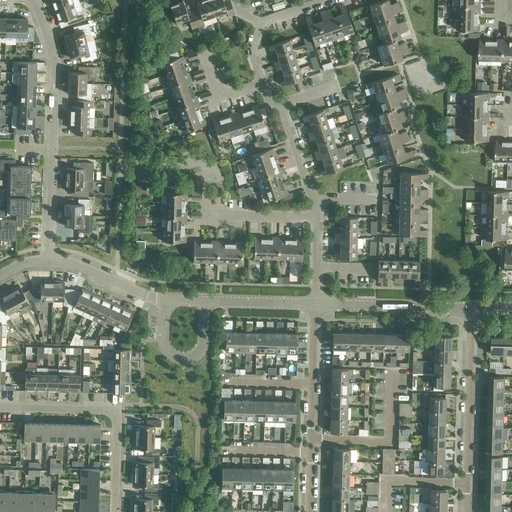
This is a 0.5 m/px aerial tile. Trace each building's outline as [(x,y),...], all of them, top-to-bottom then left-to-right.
[(50,0),(54,11),(73,4),(71,0),(50,0)] [(216,20),(214,16),(209,0),(204,0),(197,3),(199,9),(193,11),(198,26),(204,24),(216,20)] [(209,0),(214,16),(226,12),(228,16),(235,14),(229,0),(226,0),(223,1),(223,0),(209,0)] [(370,16),(399,7),(397,2),(389,4),(387,0),(384,0),(369,5),(372,13),(370,13),(370,16)] [(198,26),(193,11),(187,13),(183,1),(170,5),(176,23),(188,19),(192,28),(198,26)] [(73,4),(54,11),(58,22),(68,18),(70,24),(85,19),(83,13),(81,9),(75,11),(73,4)] [(110,16),(117,14),(113,4),(107,7),(110,16)] [(337,16),(343,34),(351,32),(352,34),(354,33),(344,4),(339,6),(342,14),(337,16)] [(494,13),(494,7),(457,6),(457,8),(460,8),(459,18),(478,18),(478,13),(480,13),(484,12),(494,13)] [(376,25),(394,19),(392,14),(400,11),(399,7),(370,16),(371,18),(373,17),(376,25)] [(343,34),(337,16),(333,17),(330,9),(325,11),(335,40),(336,39),(336,37),(343,34)] [(333,40),(335,40),(325,11),(320,13),(322,21),(318,22),(324,41),(332,38),(333,40)] [(324,41),(318,22),(313,24),(311,16),(305,17),(315,46),(317,46),(316,43),(324,41)] [(16,36),(16,18),(5,18),(5,36),(16,36)] [(16,18),(16,36),(26,37),(26,41),(34,41),(34,27),(27,27),(27,19),(16,18)] [(478,23),(478,18),(459,18),(459,28),(456,28),(456,30),(480,31),(480,23),(478,23)] [(377,35),(405,26),(404,21),(396,24),(394,19),(376,25),(378,32),(376,33),(377,35)] [(67,46),(86,42),(94,40),(92,36),(90,34),(88,23),(73,27),(74,33),(64,35),(67,46)] [(377,45),(400,38),(399,33),(407,31),(405,26),(377,35),(377,37),(379,36),(382,43),(377,45)] [(305,45),(310,43),(308,37),(302,39),(305,45)] [(378,56),(407,47),(405,42),(397,45),(396,40),(400,38),(377,45),(379,51),(370,54),(371,58),(378,56)] [(277,54),(292,49),(289,39),(269,46),(270,50),(275,49),(277,54)] [(491,60),(491,41),(484,41),(483,39),(480,39),(479,62),(479,64),(491,64),(491,60)] [(503,63),(503,39),(500,39),(499,41),(491,41),(491,60),(501,60),(501,63),(503,63)] [(511,60),(511,41),(508,42),(507,39),(503,39),(503,63),(505,63),(505,60),(511,60)] [(86,42),(67,46),(69,58),(79,55),(81,61),(96,58),(95,51),(88,53),(86,42)] [(407,47),(378,56),(379,58),(381,57),(383,65),(402,59),(400,54),(408,52),(407,47)] [(275,65),(296,59),(292,49),(277,54),(278,60),(274,61),(275,65)] [(167,74),(184,68),(182,61),(184,59),(183,56),(179,57),(177,51),(155,59),(157,65),(163,63),(167,74)] [(186,54),(188,60),(198,57),(196,51),(186,54)] [(322,55),(323,61),(334,59),(332,52),(322,55)] [(311,64),(317,62),(315,56),(309,58),(311,64)] [(283,73),(299,68),(296,59),(275,65),(276,69),(281,68),(283,73)] [(12,72),(35,73),(36,67),(38,67),(38,68),(43,68),(44,63),(44,62),(13,61),(12,72)] [(317,62),(311,64),(313,71),(319,69),(317,62)] [(68,83),(86,83),(86,78),(96,78),(96,67),(78,66),(78,72),(68,72),(68,83)] [(169,86),(190,79),(189,75),(187,75),(184,68),(167,74),(170,83),(168,84),(169,86)] [(194,77),(203,74),(201,68),(192,71),(194,77)] [(299,68),(283,73),(285,79),(280,80),(281,85),(302,78),(299,68)] [(35,84),(35,73),(12,72),(12,83),(17,83),(35,84)] [(203,74),(194,77),(196,83),(205,80),(203,74)] [(375,92),(394,86),(392,81),(400,79),(398,74),(369,83),(370,85),(373,85),(375,92)] [(174,96),(192,90),(190,84),(191,82),(190,79),(169,86),(169,88),(171,87),(174,96)] [(35,95),(35,84),(17,83),(17,94),(35,95)] [(85,88),(86,83),(68,83),(67,94),(77,94),(77,100),(91,100),(91,89),(85,88)] [(376,103),(405,93),(403,89),(395,91),(394,86),(375,92),(378,100),(375,101),(376,103)] [(346,90),(349,100),(354,98),(351,89),(346,90)] [(176,109),(198,101),(205,99),(211,97),(209,91),(199,94),(197,97),(196,94),(194,95),(192,90),(174,96),(177,106),(175,107),(176,109)] [(469,105),(487,105),(487,97),(490,97),(490,93),(466,92),(466,94),(469,95),(469,105)] [(395,107),(400,106),(398,101),(406,98),(405,93),(376,103),(376,105),(379,104),(381,111),(381,112),(395,107)] [(35,105),(35,95),(17,94),(17,105),(35,105)] [(69,117),(88,117),(88,107),(91,107),(91,100),(75,100),(75,106),(69,106),(69,117)] [(182,119),(200,113),(198,106),(199,104),(198,101),(176,109),(177,111),(179,110),(182,119)] [(34,116),(35,105),(17,105),(16,116),(34,116)] [(247,111),(253,129),(263,125),(263,128),(265,127),(258,105),(254,106),(254,108),(247,111)] [(487,113),(487,105),(469,105),(468,115),(466,114),(466,116),(489,117),(489,114),(487,113)] [(253,129),(247,111),(240,113),(238,111),(236,106),(233,107),(242,134),(244,134),(244,131),(253,129)] [(240,135),(242,134),(233,107),(230,108),(232,113),(231,116),(225,118),(230,136),(239,133),(240,135)] [(396,112),(395,107),(381,112),(381,111),(376,113),(379,121),(377,122),(377,124),(406,114),(404,109),(396,112)] [(311,124),(326,119),(323,109),(303,116),(304,120),(309,118),(311,124)] [(200,113),(182,119),(185,129),(183,129),(184,132),(206,124),(205,121),(202,120),(200,113)] [(396,128),(397,129),(401,127),(399,122),(407,119),(406,114),(377,124),(378,125),(380,125),(382,132),(383,133),(396,128)] [(34,116),(16,116),(11,116),(10,126),(13,127),(13,133),(29,134),(29,127),(34,127),(34,116)] [(489,121),(489,117),(466,116),(466,118),(468,118),(468,128),(487,129),(487,121),(489,121)] [(88,128),(88,117),(69,117),(68,128),(74,128),(74,134),(90,134),(90,128),(88,128)] [(220,139),(230,136),(225,118),(217,120),(216,118),(212,119),(219,142),(221,141),(220,139)] [(309,136),(329,129),(326,119),(311,124),(313,130),(308,131),(309,136)] [(398,133),(397,129),(396,128),(383,133),(382,132),(378,134),(380,142),(378,143),(379,145),(407,135),(406,131),(398,133)] [(486,137),(487,129),(468,128),(468,139),(465,139),(465,141),(489,141),(489,138),(486,137)] [(318,143),(333,138),(329,129),(309,136),(311,140),(316,138),(318,143)] [(246,135),(239,137),(242,145),(248,143),(246,135)] [(384,154),(403,148),(401,143),(409,141),(407,135),(379,145),(379,147),(381,146),(384,154)] [(316,155),(336,148),(333,138),(318,143),(319,149),(314,151),(316,155)] [(508,161),(508,142),(500,142),(499,139),(496,139),(495,163),(497,163),(497,161),(508,161)] [(363,150),(362,149),(360,143),(354,145),(356,152),(363,150)] [(256,166),(274,160),(272,153),(274,151),(273,148),(250,155),(251,157),(253,156),(256,166)] [(324,163),(339,158),(336,148),(316,155),(317,159),(322,157),(324,163)] [(403,148),(384,154),(386,161),(384,162),(385,164),(414,155),(412,150),(404,153),(403,148)] [(339,158),(324,163),(326,169),(321,170),(322,174),(343,168),(339,158)] [(18,224),(21,224),(21,218),(26,218),(26,213),(30,213),(31,166),(14,165),(15,159),(0,159),(0,237),(15,238),(16,224),(18,224)] [(258,178),(280,171),(279,167),(277,167),(274,160),(256,166),(259,175),(257,176),(258,178)] [(211,161),(211,171),(219,171),(219,161),(211,161)] [(84,179),(92,179),(92,163),(73,162),(73,168),(65,168),(65,179),(84,179)] [(237,165),(239,171),(247,168),(245,162),(237,165)] [(264,189),(282,183),(280,176),(281,174),(280,171),(258,178),(259,180),(261,179),(264,189)] [(399,183),(419,183),(419,178),(427,178),(428,173),(397,172),(397,175),(400,175),(399,183)] [(91,191),(92,179),(84,179),(65,179),(65,190),(76,190),(76,196),(88,196),(88,190),(91,191)] [(282,183),(264,189),(259,191),(263,202),(265,201),(288,194),(287,191),(284,190),(282,183)] [(419,188),(419,183),(399,183),(399,191),(397,191),(397,193),(427,194),(427,189),(419,188)] [(201,193),(199,193),(199,187),(194,187),(193,193),(191,193),(190,200),(200,200),(201,193)] [(487,203),(506,204),(506,195),(508,195),(508,191),(485,191),(485,193),(488,193),(487,203)] [(166,205),(184,205),(184,198),(187,197),(187,193),(164,192),(164,194),(166,195),(166,205)] [(427,199),(427,194),(397,193),(397,195),(399,195),(399,203),(418,204),(418,199),(427,199)] [(64,215),(89,215),(83,214),(83,209),(89,210),(89,199),(78,199),(77,204),(64,204),(64,215)] [(418,209),(418,204),(399,203),(399,212),(396,212),(396,213),(426,214),(427,209),(418,209)] [(505,211),(506,204),(487,203),(487,213),(485,213),(485,215),(508,216),(508,212),(505,211)] [(184,213),(184,205),(166,205),(165,214),(163,214),(163,216),(186,217),(190,217),(190,218),(194,218),(200,218),(200,212),(190,211),(190,214),(186,214),(184,213)] [(426,219),(426,214),(396,213),(396,215),(399,216),(398,224),(418,224),(418,219),(426,219)] [(89,216),(89,215),(64,215),(64,225),(77,226),(77,232),(89,232),(89,231),(91,231),(91,216),(89,216)] [(508,219),(508,216),(485,215),(484,217),(487,217),(487,227),(505,227),(505,220),(508,219)] [(186,220),(186,217),(163,216),(163,218),(165,218),(165,228),(183,229),(183,222),(186,220)] [(340,227),(356,227),(357,217),(336,216),(335,221),(340,221),(340,227)] [(418,229),(418,224),(398,224),(398,232),(396,232),(395,234),(426,235),(426,229),(418,229)] [(356,238),(356,227),(340,227),(340,233),(335,233),(335,237),(356,238)] [(505,235),(505,227),(487,227),(486,237),(484,237),(484,239),(507,240),(507,236),(505,235)] [(183,236),(183,229),(165,228),(164,239),(162,239),(162,241),(185,242),(185,238),(183,236)] [(265,257),(266,238),(259,238),(258,236),(254,236),(253,259),(255,259),(255,257),(265,257)] [(277,260),(278,237),(275,236),(273,238),(266,238),(265,257),(275,258),(275,260),(277,260)] [(289,258),(290,239),(283,239),(282,237),(278,237),(277,260),(279,260),(279,258),(289,258)] [(290,239),(289,258),(300,259),(299,261),(302,261),(303,238),(299,237),(297,239),(290,239)] [(356,248),(356,238),(335,237),(335,241),(340,241),(340,247),(356,248)] [(205,261),(206,242),(198,242),(197,240),(193,240),(193,263),(194,263),(194,261),(205,261)] [(217,264),(217,241),(215,241),(213,243),(206,242),(205,261),(214,261),(214,264),(217,264)] [(228,262),(229,243),(222,243),(221,241),(217,241),(217,264),(218,264),(218,262),(228,262)] [(229,243),(228,262),(239,262),(238,265),(241,265),(242,242),(238,242),(237,244),(229,243)] [(356,258),(356,248),(340,247),(340,254),(335,254),(335,258),(356,258)] [(388,276),(388,260),(378,260),(377,281),(381,281),(382,276),(388,276)] [(398,282),(398,260),(388,260),(388,276),(394,276),(394,281),(398,282)] [(408,277),(408,260),(398,260),(398,282),(402,282),(402,277),(408,277)] [(408,260),(408,277),(414,277),(414,282),(418,282),(419,261),(408,260)] [(52,300),(52,281),(40,280),(40,288),(31,288),(35,304),(45,304),(45,300),(52,300)] [(68,306),(72,289),(63,289),(64,281),(52,281),(52,300),(63,300),(63,305),(68,306)] [(35,304),(31,288),(23,292),(19,286),(8,291),(18,308),(27,303),(30,307),(35,304)] [(82,315),(92,293),(81,288),(79,292),(72,289),(68,306),(66,311),(71,313),(72,310),(82,315)] [(8,313),(18,308),(8,291),(0,295),(0,300),(2,304),(0,304),(0,316),(6,320),(10,318),(8,313)] [(92,319),(94,315),(102,297),(92,293),(82,315),(92,319)] [(104,320),(112,302),(102,297),(94,315),(104,320)] [(114,324),(122,307),(112,302),(104,320),(114,324)] [(122,307),(114,324),(112,329),(118,332),(120,327),(125,329),(133,311),(122,307)] [(235,351),(236,332),(230,332),(230,325),(232,325),(232,320),(223,320),(222,331),(226,331),(225,351),(235,351)] [(93,330),(83,330),(83,325),(74,325),(73,336),(93,337),(93,330)] [(245,352),(246,332),(236,332),(235,351),(245,352)] [(256,352),(256,332),(246,332),(245,352),(256,352)] [(266,352),(266,333),(256,332),(256,352),(266,352)] [(276,353),(277,333),(266,333),(266,352),(276,353)] [(286,353),(287,333),(277,333),(276,353),(286,353)] [(287,333),(286,353),(297,353),(297,334),(287,333)] [(345,349),(345,333),(333,333),(332,349),(345,349)] [(358,350),(358,334),(345,333),(345,349),(358,350)] [(370,350),(371,334),(358,334),(358,350),(370,350)] [(383,350),(384,335),(371,334),(370,350),(383,350)] [(421,339),(422,339),(422,335),(413,334),(412,346),(421,341),(421,339)] [(396,351),(396,335),(384,335),(383,350),(396,351)] [(396,335),(396,351),(408,351),(409,335),(396,335)] [(107,339),(108,336),(99,336),(99,339),(99,345),(103,345),(103,339),(107,339)] [(434,349),(451,349),(451,336),(435,336),(434,349)] [(504,354),(504,338),(492,337),(491,354),(504,354)] [(7,345),(7,353),(23,352),(23,345),(7,345)] [(113,360),(130,360),(131,349),(113,349),(113,360)] [(450,362),(451,349),(434,349),(434,361),(450,362)] [(130,360),(113,360),(108,360),(108,371),(113,371),(130,371),(130,360)] [(450,375),(450,362),(434,361),(434,374),(450,375)] [(35,391),(36,366),(36,373),(25,373),(24,390),(35,391)] [(46,391),(47,374),(47,367),(36,366),(35,391),(46,391)] [(68,374),(69,369),(58,369),(57,374),(57,391),(68,392),(68,374)] [(68,374),(68,392),(79,392),(79,375),(73,374),(73,369),(69,369),(68,374)] [(331,382),(347,382),(348,370),(331,369),(331,382)] [(130,382),(130,371),(113,371),(113,381),(130,382)] [(57,391),(57,374),(47,374),(46,391),(57,391)] [(450,387),(450,375),(434,374),(433,387),(450,387)] [(489,389),(504,389),(504,376),(489,376),(489,389)] [(129,393),(130,382),(113,381),(112,393),(129,393)] [(347,395),(347,382),(331,382),(331,395),(347,395)] [(364,391),(368,391),(368,382),(364,382),(360,382),(360,389),(364,389),(364,391)] [(233,419),(234,400),(230,400),(230,388),(221,388),(220,400),(224,400),(223,419),(233,419)] [(504,402),(504,389),(489,389),(489,402),(504,402)] [(346,408),(347,395),(331,395),(330,407),(346,408)] [(428,410),(445,411),(445,398),(429,398),(428,410)] [(244,420),(244,401),(234,400),(233,419),(244,420)] [(254,420),(254,401),(244,401),(244,420),(254,420)] [(264,420),(265,401),(254,401),(254,420),(264,420)] [(274,421),(275,402),(265,401),(264,420),(274,421)] [(284,421),(285,402),(275,402),(274,421),(284,421)] [(285,402),(284,421),(294,421),(295,402),(285,402)] [(503,415),(504,402),(489,402),(488,414),(503,415)] [(346,421),(346,408),(330,407),(330,420),(346,421)] [(444,423),(445,411),(428,410),(428,423),(444,423)] [(503,427),(503,415),(488,414),(488,427),(503,427)] [(134,437),(154,437),(154,426),(160,426),(160,420),(146,419),(146,425),(134,425),(134,437)] [(346,433),(346,421),(330,420),(329,433),(346,433)] [(358,435),(367,435),(367,420),(363,420),(363,429),(358,429),(358,435)] [(35,441),(35,423),(24,423),(23,441),(35,441)] [(45,441),(46,423),(35,423),(35,441),(45,441)] [(56,442),(56,423),(46,423),(45,441),(56,442)] [(67,442),(67,424),(56,423),(56,442),(67,442)] [(444,436),(444,423),(428,423),(428,436),(444,436)] [(77,442),(78,424),(67,424),(67,442),(77,442)] [(88,442),(89,424),(78,424),(77,442),(88,442)] [(89,424),(88,442),(99,443),(100,425),(89,424)] [(503,440),(503,427),(488,427),(487,440),(503,440)] [(444,449),(444,436),(428,436),(427,448),(444,449)] [(153,448),(154,437),(134,437),(133,448),(145,448),(145,454),(159,455),(159,448),(153,448)] [(502,453),(503,440),(487,440),(487,452),(502,453)] [(443,461),(444,449),(427,448),(427,461),(443,461)] [(333,462),(349,463),(349,450),(333,450),(333,462)] [(486,468),(502,469),(502,456),(487,455),(486,468)] [(133,473),(153,474),(153,467),(159,468),(159,456),(145,456),(145,462),(133,462),(133,473)] [(443,474),(443,461),(427,461),(427,474),(443,474)] [(349,475),(349,463),(333,462),(332,475),(349,475)] [(80,480),(98,480),(99,469),(81,468),(80,480)] [(231,488),(232,469),(221,468),(221,488),(231,488)] [(501,481),(502,469),(486,468),(486,481),(501,481)] [(241,488),(242,469),(232,469),(231,488),(241,488)] [(252,489),(252,469),(242,469),(241,488),(252,489)] [(262,489),(262,470),(252,469),(252,489),(262,489)] [(272,489),(273,470),(262,470),(262,489),(272,489)] [(282,490),(283,470),(273,470),(272,489),(282,490)] [(283,470),(282,490),(292,490),(293,471),(283,470)] [(152,485),(153,474),(133,473),(132,485),(144,485),(144,491),(158,491),(158,485),(152,485)] [(348,488),(349,475),(332,475),(332,487),(348,488)] [(98,491),(98,480),(80,480),(80,490),(98,491)] [(501,494),(501,481),(486,481),(486,494),(501,494)] [(348,501),(348,488),(332,487),(332,500),(348,501)] [(408,502),(418,502),(418,493),(413,493),(413,487),(409,487),(408,492),(408,502)] [(98,501),(98,491),(80,490),(80,501),(98,501)] [(430,503),(446,503),(446,491),(431,490),(430,503)] [(0,509),(8,510),(9,492),(0,491),(0,509)] [(23,511),(24,492),(9,492),(8,510),(23,511)] [(38,511),(38,493),(24,492),(23,511),(38,511)] [(38,493),(38,511),(53,511),(54,493),(38,493)] [(132,510),(152,510),(152,504),(158,504),(158,493),(144,493),(144,499),(132,498),(132,510)] [(500,507),(501,494),(486,494),(485,506),(500,507)] [(347,511),(348,501),(332,500),(331,511),(347,511)] [(97,511),(98,501),(80,501),(79,511),(97,511)] [(445,511),(446,503),(430,503),(429,511),(445,511)]
